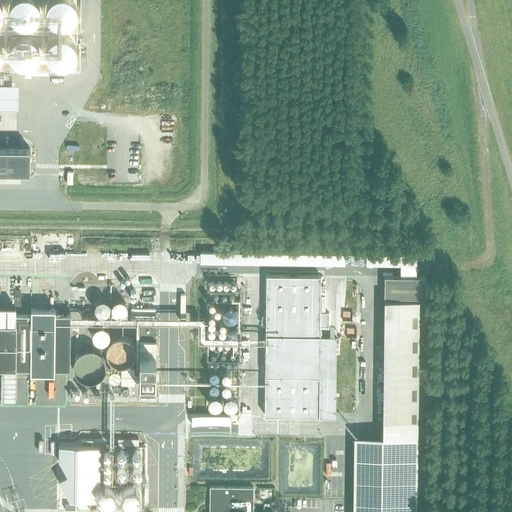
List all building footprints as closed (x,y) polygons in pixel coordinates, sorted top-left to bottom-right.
[(25,56),(34,56),(48,51),(49,39),(57,39),(57,45),(62,58),(67,59),(85,52),(86,39),(81,26),(68,26),(52,32),(47,32),(45,27),(30,26),(15,32),(20,44),(25,56)] [(0,171),(30,172),(31,148),(0,148),(0,171)] [(422,249),(205,245),(205,256),(349,259),(349,260),(421,261),(422,249)] [(321,416),(338,416),(338,336),(339,295),(322,294),(322,275),(268,274),(266,415),(321,416)] [(12,289),(11,276),(1,277),(1,289),(12,289)] [(416,511),(417,436),(419,299),(424,299),(425,283),(385,282),(385,297),(387,297),(386,435),(358,435),(358,437),(356,511),(416,511)] [(103,310),(103,308),(103,306),(103,304),(101,301),(99,300),(97,299),(94,299),(91,299),(89,300),(88,301),(85,304),(85,306),(85,308),(85,310),(86,312),(87,314),(90,317),(94,317),(98,317),(101,314),(103,312),(103,310)] [(124,310),(124,308),(124,306),(124,304),(121,301),(120,300),(118,299),(115,299),(112,299),(110,300),(108,301),(106,304),(106,306),(105,308),(106,310),(106,312),(108,314),(111,317),(115,317),(119,317),(122,314),(123,312),(124,310)] [(30,368),(31,314),(17,314),(17,307),(0,306),(0,368),(17,369),(17,368),(30,368)] [(55,369),(56,314),(55,314),(31,314),(30,368),(55,369)] [(70,369),(71,314),(56,314),(55,369),(67,369),(69,369),(70,369)] [(133,353),(133,351),(133,348),(132,346),(131,344),(130,342),(126,339),(123,338),(121,338),(118,338),(116,339),(114,339),(112,341),(110,343),(109,345),(108,348),(108,351),(108,353),(108,355),(109,357),(111,360),(113,361),(115,362),(118,363),(120,364),(122,363),(125,363),(127,362),(129,360),(131,358),(132,356),(133,353)] [(105,372),(105,369),(105,366),(104,364),(103,361),(100,358),(98,356),(96,355),(93,354),(90,354),(87,354),(84,355),(81,356),(79,358),(76,360),(75,363),(74,366),(74,369),(74,372),(75,375),(76,378),(78,380),(81,382),(83,384),(89,385),(91,385),(95,384),(98,383),(100,381),(102,378),(104,375),(105,372)] [(143,359),(142,369),(141,369),(141,386),(157,386),(157,370),(159,370),(159,360),(143,359)] [(226,383),(216,388),(221,398),(231,393),(226,383)] [(139,477),(139,508),(153,508),(153,477),(139,477)] [(253,511),(254,486),(210,486),(209,511),(253,511)]
